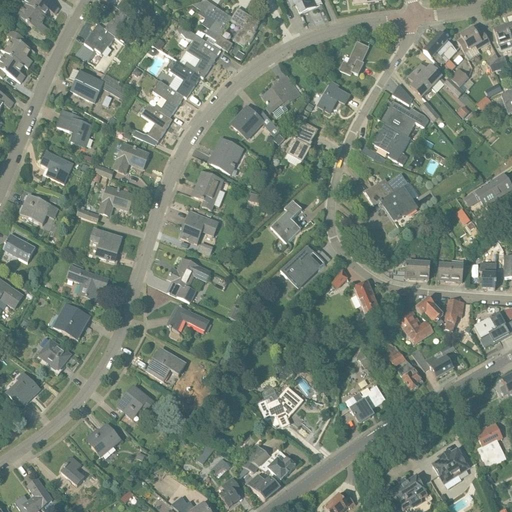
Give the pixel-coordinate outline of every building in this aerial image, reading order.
[(22,3),(21,3),(44,18),(48,12),(55,16),(59,10),(44,0),(27,0),(24,4),(22,3)] [(111,0),(109,5),(110,6),(127,18),(137,4),(135,3),(136,0),(111,0)] [(312,0),(286,0),(288,2),(293,0),(300,15),(316,8),(312,0)] [(14,17),(11,22),(26,32),(28,27),(31,29),(32,28),(44,36),(48,30),(41,26),(46,19),(44,18),(21,3),(25,7),(18,18),(14,17)] [(210,5),(203,16),(214,23),(206,36),(216,43),(220,37),(229,23),(232,19),(210,5)] [(110,6),(97,26),(98,27),(115,39),(129,20),(127,18),(110,6)] [(232,19),(229,23),(230,23),(241,30),(234,39),(233,42),(234,43),(244,49),(247,44),(249,46),(254,38),(252,36),(260,24),(244,13),(243,13),(238,10),(232,19)] [(98,27),(77,59),(88,65),(96,53),(102,57),(94,70),(103,75),(123,44),(115,39),(98,27)] [(180,27),(177,32),(181,35),(180,35),(182,36),(185,40),(191,42),(191,41),(195,36),(180,27)] [(511,47),(505,28),(493,32),(498,48),(499,48),(501,53),(511,49),(511,47)] [(462,41),(457,44),(464,55),(469,52),(475,48),(477,51),(490,44),(483,33),(477,37),(472,30),(460,38),(462,41)] [(1,52),(28,70),(32,63),(27,59),(31,53),(35,55),(35,54),(22,46),(25,41),(11,32),(8,36),(13,40),(4,53),(1,52)] [(440,35),(423,54),(431,61),(441,69),(441,70),(445,74),(449,70),(452,73),(455,68),(448,62),(456,53),(452,47),(448,43),(440,35)] [(193,43),(179,64),(184,67),(185,67),(204,79),(215,62),(214,61),(217,57),(202,48),(206,43),(195,36),(191,41),(193,43)] [(216,43),(215,45),(228,54),(233,46),(232,45),(220,37),(216,43)] [(343,63),(339,72),(350,77),(351,75),(358,78),(364,65),(361,64),(368,50),(357,45),(348,66),(343,63)] [(0,78),(3,81),(6,75),(20,85),(25,77),(19,74),(24,67),(28,70),(1,52),(0,52),(5,55),(0,62),(0,78)] [(495,55),(486,64),(490,68),(498,60),(495,55)] [(498,60),(490,68),(492,74),(508,68),(505,58),(498,60)] [(177,63),(170,74),(183,83),(176,93),(187,100),(201,79),(203,80),(204,79),(185,67),(184,67),(179,64),(177,63)] [(421,67),(414,73),(432,90),(442,80),(430,69),(426,73),(421,67)] [(459,70),(449,79),(456,86),(459,89),(469,80),(459,70)] [(414,73),(408,79),(414,85),(411,89),(422,100),(432,90),(414,73)] [(95,105),(104,85),(102,84),(80,74),(71,94),(95,105)] [(102,84),(104,85),(127,96),(130,90),(105,76),(103,80),(102,84)] [(449,79),(443,85),(458,100),(464,94),(459,89),(456,86),(449,79)] [(470,80),(463,86),(467,91),(474,85),(470,80)] [(276,88),(262,99),(268,108),(267,109),(271,115),(273,114),(277,119),(286,113),(284,110),(300,98),(292,86),(287,90),(281,82),(275,86),(276,88)] [(160,83),(153,94),(161,99),(154,110),(160,114),(170,120),(184,99),(186,100),(187,100),(176,93),(176,94),(160,83)] [(331,83),(317,108),(330,115),(337,103),(345,107),(350,98),(338,91),(340,88),(331,83)] [(399,86),(392,98),(409,107),(412,101),(399,86)] [(0,110),(3,106),(10,110),(14,104),(0,94),(0,92),(2,89),(0,87),(0,110)] [(511,92),(501,96),(508,116),(511,114),(511,92)] [(486,98),(476,106),(482,113),(492,104),(486,98)] [(426,103),(420,109),(433,124),(440,119),(426,103)] [(391,107),(381,124),(384,126),(407,139),(410,141),(410,140),(407,139),(415,125),(424,130),(428,122),(425,119),(411,110),(409,114),(392,104),(390,107),(391,107)] [(309,105),(305,110),(310,114),(314,108),(309,105)] [(148,106),(141,117),(154,126),(157,128),(154,133),(151,131),(147,137),(158,144),(170,126),(169,125),(171,121),(170,120),(160,114),(154,110),(148,106)] [(248,109),(231,127),(232,128),(247,142),(264,124),(248,109)] [(462,110),(457,115),(463,121),(469,115),(466,111),(465,112),(462,110)] [(62,114),(56,130),(73,136),(70,145),(86,151),(94,128),(83,124),(84,121),(62,114)] [(263,114),(260,117),(265,124),(269,121),(263,114)] [(291,149),(287,155),(302,163),(310,150),(308,149),(317,133),(312,129),(312,128),(305,124),(307,120),(300,116),(291,126),(298,132),(288,148),(291,149)] [(110,119),(106,126),(113,129),(117,122),(110,119)] [(271,123),(265,129),(273,139),(280,133),(271,123)] [(374,143),(372,146),(389,156),(388,158),(402,167),(407,158),(402,155),(410,141),(407,139),(384,126),(385,126),(375,143),(374,143)] [(511,128),(511,127),(492,142),(504,158),(511,151),(511,128)] [(136,132),(133,138),(142,143),(145,137),(136,132)] [(279,137),(273,143),(278,147),(284,141),(279,137)] [(218,154),(211,167),(231,177),(244,153),(221,141),(215,153),(218,154)] [(116,161),(112,172),(125,177),(130,166),(143,171),(148,156),(123,146),(118,144),(114,154),(118,156),(117,161),(116,161)] [(366,149),(363,155),(374,162),(377,156),(366,149)] [(47,155),(41,168),(49,172),(46,178),(65,187),(73,166),(47,155)] [(82,166),(80,172),(87,175),(90,169),(82,166)] [(97,167),(94,175),(101,178),(112,181),(114,173),(97,167)] [(101,178),(94,175),(92,183),(98,185),(101,178)] [(202,175),(193,199),(203,203),(201,208),(212,213),(214,208),(224,183),(202,175)] [(511,188),(503,175),(473,194),(484,211),(511,192),(511,188)] [(385,182),(365,195),(374,208),(381,204),(404,188),(407,186),(401,177),(387,186),(385,182)] [(258,186),(255,192),(260,195),(264,189),(258,186)] [(404,188),(381,204),(394,223),(417,208),(404,188)] [(107,189),(98,215),(109,218),(113,207),(128,212),(133,197),(107,189)] [(249,195),(247,202),(255,204),(260,206),(262,198),(257,197),(249,195)] [(28,197),(20,217),(42,227),(51,207),(28,197)] [(51,198),(49,203),(55,206),(57,200),(51,198)] [(287,213),(270,229),(286,246),(301,232),(295,225),(293,228),(289,224),(302,212),(293,202),(284,210),(287,213)] [(80,211),(77,219),(97,225),(100,217),(80,211)] [(461,211),(455,215),(464,227),(470,223),(461,211)] [(185,228),(180,240),(197,246),(202,235),(214,239),(219,225),(192,215),(187,229),(185,228)] [(93,231),(90,242),(99,245),(95,258),(114,264),(122,240),(93,231)] [(6,249),(5,252),(20,259),(19,261),(28,265),(36,249),(11,237),(5,249),(6,249)] [(498,241),(492,244),(497,255),(504,252),(498,241)] [(307,248),(281,273),(287,280),(292,275),(293,277),(291,278),(298,286),(316,269),(307,259),(313,254),(307,248)] [(173,271),(168,281),(181,288),(176,298),(191,306),(197,293),(189,290),(194,279),(206,285),(211,275),(183,261),(177,273),(173,271)] [(406,263),(404,279),(417,281),(418,264),(406,263)] [(418,264),(417,281),(429,282),(430,265),(418,264)] [(480,264),(479,273),(482,273),(481,290),(481,291),(495,292),(495,291),(497,265),(480,264)] [(71,268),(66,281),(80,286),(77,296),(95,303),(99,291),(105,293),(108,282),(82,273),(84,269),(73,265),(72,268),(71,268)] [(439,266),(438,282),(450,283),(451,267),(439,266)] [(451,267),(450,283),(462,284),(463,268),(451,267)] [(342,270),(329,282),(337,290),(347,280),(342,270)] [(0,282),(0,302),(4,296),(11,300),(6,307),(14,312),(24,298),(0,282)] [(368,283),(352,290),(358,303),(359,303),(366,320),(369,318),(370,319),(378,315),(377,315),(382,313),(375,297),(374,297),(368,283)] [(428,301),(416,311),(422,318),(425,316),(434,326),(434,325),(438,329),(443,325),(439,320),(443,317),(428,301)] [(445,325),(445,328),(445,331),(452,334),(454,328),(456,326),(457,318),(462,319),(464,304),(449,302),(445,325)] [(65,306),(53,329),(74,341),(82,325),(86,327),(90,320),(65,306)] [(177,308),(167,329),(169,330),(169,331),(171,332),(171,331),(177,333),(182,323),(205,333),(210,323),(190,313),(191,312),(188,311),(187,313),(181,310),(181,309),(180,308),(179,309),(177,308)] [(235,309),(230,320),(240,324),(242,317),(239,316),(241,312),(235,309)] [(410,315),(400,324),(415,347),(434,335),(427,323),(418,329),(410,315)] [(490,321),(474,330),(484,350),(511,335),(511,322),(504,327),(499,317),(490,321)] [(393,318),(386,325),(389,329),(390,328),(393,332),(399,326),(398,324),(399,324),(393,318)] [(50,342),(38,357),(58,372),(66,362),(63,359),(67,355),(50,342)] [(308,344),(305,347),(313,356),(316,352),(308,344)] [(417,352),(411,357),(424,374),(430,370),(436,381),(453,371),(446,358),(444,359),(444,358),(457,350),(453,344),(424,362),(417,352)] [(389,353),(382,358),(386,363),(388,361),(395,369),(405,361),(399,354),(400,354),(395,347),(393,348),(388,345),(385,349),(388,352),(389,353)] [(158,360),(149,376),(164,385),(170,375),(178,380),(186,367),(161,351),(156,359),(158,360)] [(364,357),(358,361),(362,367),(364,370),(370,366),(368,363),(364,357)] [(408,364),(397,372),(402,380),(411,394),(418,389),(417,387),(423,384),(414,369),(413,369),(408,364)] [(18,383),(5,395),(15,405),(19,402),(24,407),(40,391),(23,374),(16,381),(18,383)] [(511,377),(502,383),(509,396),(511,394),(511,377)] [(357,406),(350,411),(359,427),(373,417),(370,413),(386,403),(376,388),(370,392),(373,396),(364,402),(359,394),(352,399),(357,406)] [(133,389),(117,409),(133,422),(142,410),(147,414),(154,406),(133,389)] [(269,401),(258,406),(265,423),(276,431),(281,429),(282,430),(290,426),(287,421),(303,403),(287,389),(276,403),(271,405),(269,401)] [(252,394),(246,400),(251,405),(257,399),(252,394)] [(100,434),(88,444),(101,460),(121,444),(107,427),(99,433),(100,434)] [(495,427),(476,437),(482,449),(477,451),(483,463),(479,466),(482,473),(506,461),(497,442),(502,439),(495,427)] [(208,446),(196,461),(202,466),(214,451),(208,446)] [(258,448),(245,461),(258,470),(266,474),(268,471),(280,483),(281,484),(296,469),(278,451),(271,456),(271,457),(269,458),(258,448)] [(457,453),(433,468),(444,486),(469,471),(457,453)] [(66,468),(61,474),(77,489),(85,480),(77,473),(81,467),(71,459),(64,466),(66,468)] [(245,461),(241,468),(254,477),(258,470),(245,461)] [(226,464),(214,476),(218,480),(227,471),(228,472),(231,468),(226,464)] [(259,476),(247,486),(254,493),(265,504),(280,491),(269,480),(265,484),(259,476)] [(401,488),(391,494),(400,508),(402,511),(403,511),(411,508),(408,503),(417,497),(419,500),(419,501),(420,503),(422,501),(421,501),(428,497),(425,492),(417,478),(407,484),(405,481),(399,485),(401,488)] [(224,492),(219,495),(229,510),(240,502),(236,497),(234,495),(240,491),(232,480),(222,488),(224,492)] [(24,498),(14,504),(19,511),(35,511),(41,508),(42,510),(52,503),(38,483),(28,490),(35,500),(28,504),(24,498)] [(343,511),(348,509),(349,511),(355,506),(348,498),(344,502),(339,497),(324,511),(343,511)] [(182,498),(171,507),(176,511),(207,511),(203,505),(195,510),(192,511),(191,511),(187,505),(182,498)]
